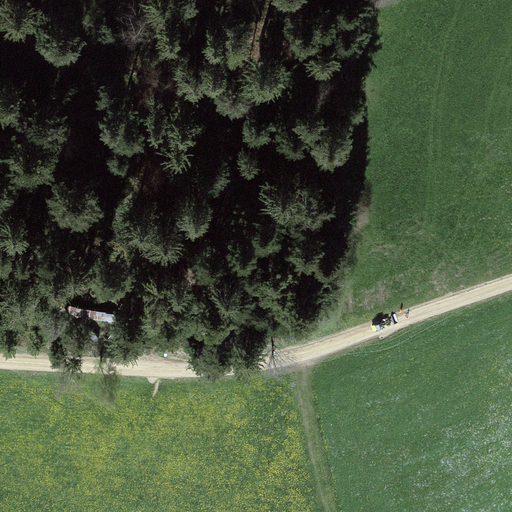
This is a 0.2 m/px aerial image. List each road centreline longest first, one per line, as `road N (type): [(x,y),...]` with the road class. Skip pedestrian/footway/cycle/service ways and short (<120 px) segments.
road 1 (track): [(511,281),(268,361),(164,369),(0,361)]
road 2 (track): [(357,0),(334,150),(202,368)]
road 3 (track): [(297,353),(330,511)]
